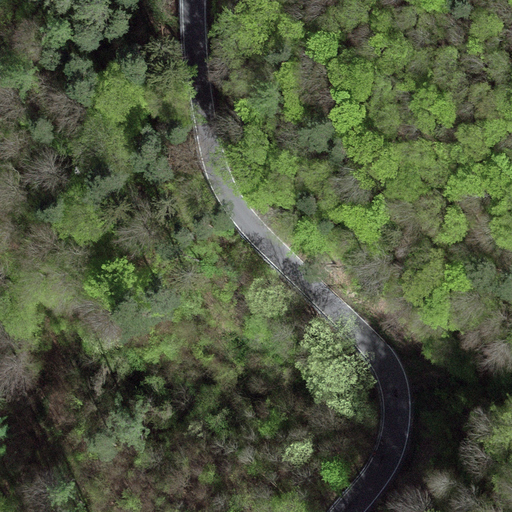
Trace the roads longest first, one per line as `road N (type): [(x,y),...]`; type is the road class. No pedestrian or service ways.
road 1 (tertiary): [(193,0),(206,126),(232,202),(392,376),(392,443),(347,511)]
road 2 (track): [(26,511),(58,380),(56,334),(0,192)]
